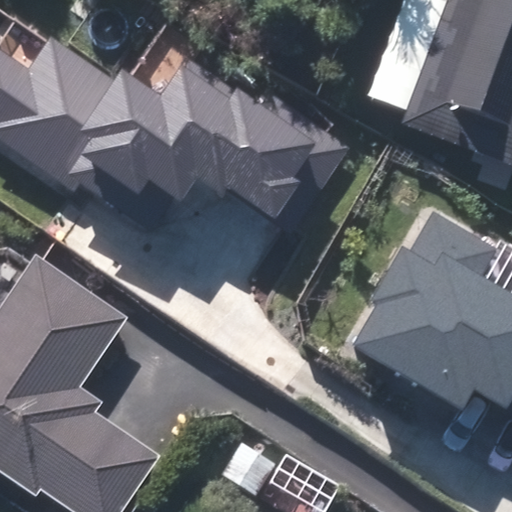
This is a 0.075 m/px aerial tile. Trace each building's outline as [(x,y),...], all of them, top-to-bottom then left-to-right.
[(415,126),(511,162),(511,0),(416,0),(378,100),(418,116),(415,126)] [(0,485),(30,506),(39,511),(127,511),(149,479),(84,434),(91,422),(70,407),(116,340),(34,284),(0,330),(0,485)] [(367,393),(432,441),(451,415),(387,367),(367,393)] [(496,511),(511,511),(511,380),(493,410),(499,414),(484,436),(464,424),(445,453),(508,494),(496,511)] [(234,468),(267,490),(282,468),(250,446),(234,468)]
